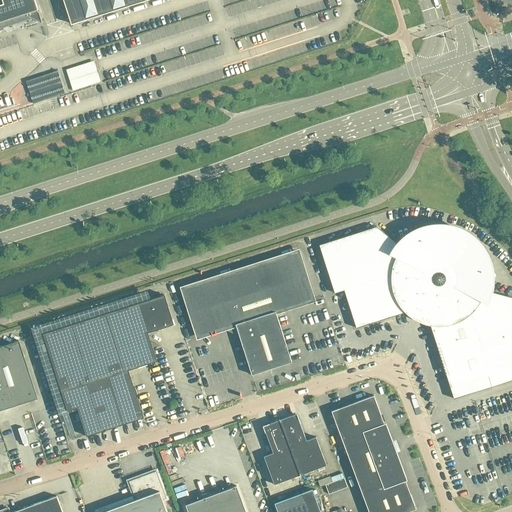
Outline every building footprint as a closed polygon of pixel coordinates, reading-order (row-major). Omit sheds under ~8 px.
[(145,0),(0,0),(0,34),(39,22),(41,23),(42,22),(41,19),(44,18),(38,0),(63,0),(71,24),(145,0)] [(71,92),(100,83),(93,62),(65,71),(71,92)] [(65,93),(57,70),(26,81),(28,89),(33,104),(65,93)] [(486,269),(486,267),(485,264),(484,262),(484,261),(483,258),(481,255),(479,252),(478,250),(477,249),(475,246),(474,245),(464,237),(453,232),(450,231),(446,230),(445,230),(441,229),(440,229),(436,229),(433,230),(431,230),(428,231),(425,231),(421,233),(418,234),(415,236),(414,236),(411,238),(408,240),(405,243),(403,245),(402,247),(376,226),(319,244),(334,293),(344,290),(356,328),(407,311),(408,310),(430,321),(430,323),(450,388),(488,376),(492,386),(511,379),(511,296),(485,290),(486,287),(486,285),(487,282),(487,278),(487,277),(487,274),(486,270),(486,269)] [(292,362),(276,312),(314,300),(298,251),(182,288),(198,337),(227,328),(239,334),(252,375),(292,362)] [(144,417),(128,369),(139,366),(140,367),(146,365),(146,364),(157,360),(154,350),(158,345),(156,343),(155,343),(153,342),(151,341),(148,332),(174,323),(164,294),(43,333),(61,390),(67,410),(77,407),(86,436),(144,417)] [(0,410),(38,398),(19,340),(0,346),(0,410)] [(407,480),(386,422),(384,423),(374,395),(331,411),(368,511),(406,511),(416,509),(405,481),(407,480)] [(326,465),(316,436),(306,440),(300,424),(301,423),(300,422),(297,415),(295,414),(288,416),(286,416),(286,417),(285,417),(280,419),(280,418),(279,418),(301,475),(301,474),(326,465)] [(301,475),(279,418),(279,419),(273,421),(272,422),(265,425),(264,427),(266,434),(266,436),(267,436),(267,437),(273,452),(263,456),(274,484),(296,476),(300,475),(300,476),(301,475)] [(498,420),(502,431),(507,430),(503,418),(498,420)] [(167,511),(163,499),(166,498),(156,471),(129,481),(136,499),(101,511),(167,511)] [(347,487),(344,477),(325,484),(329,494),(347,487)] [(246,511),(236,485),(185,504),(188,511),(246,511)] [(320,511),(312,489),(274,503),(277,511),(320,511)] [(62,511),(57,495),(12,511),(9,511),(8,508),(0,510),(0,511),(62,511)]
